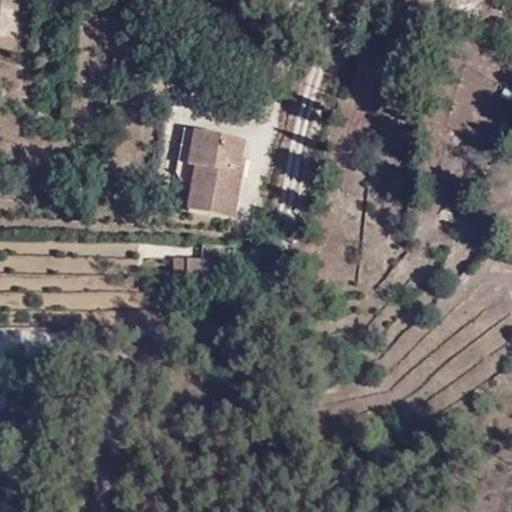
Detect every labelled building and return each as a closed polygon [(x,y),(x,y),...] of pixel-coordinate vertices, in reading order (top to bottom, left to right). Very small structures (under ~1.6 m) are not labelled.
[(180,129),(190,90),(178,86),(167,128),(175,145),(170,166),(180,169),(189,131),(180,129)] [(240,102),(190,90),(180,129),(189,131),(180,169),(221,180),(240,102)] [(198,236),(222,238),(223,221),(137,216),(136,235),(155,236),(153,247),(178,250),(181,235),(198,236)] [(181,235),(178,250),(194,252),(198,236),(181,235)] [(173,252),(171,268),(207,272),(209,256),(173,252)]
